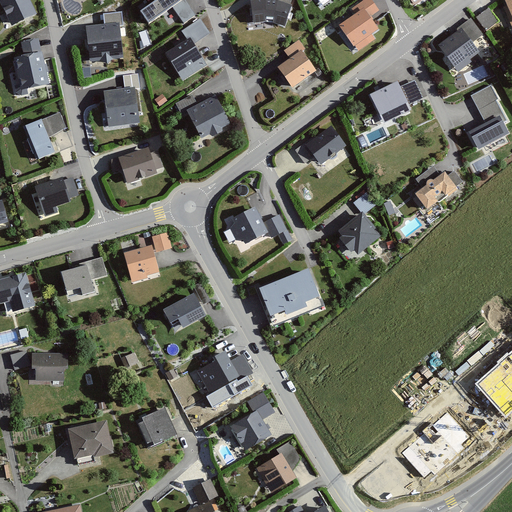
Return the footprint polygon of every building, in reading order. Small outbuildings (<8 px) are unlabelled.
[(27,0),(0,0),(0,7),(9,27),(35,15),(27,0)] [(180,0),(156,0),(136,14),(145,27),(181,1),(180,0)] [(256,0),(247,1),(248,22),(268,20),(281,25),(290,0),(256,0)] [(355,14),(336,27),(350,48),(376,31),(367,18),(376,12),(367,0),(361,0),(350,8),(355,14)] [(511,0),(500,0),(511,26),(511,25),(511,0)] [(489,8),(476,17),(484,28),(497,20),(489,8)] [(104,23),(83,26),(86,60),(120,56),(116,26),(123,25),(121,11),(102,13),(104,23)] [(470,17),(433,43),(453,70),(475,55),(467,44),(482,33),(470,17)] [(198,19),(182,30),(188,38),(163,56),(181,81),(205,64),(192,46),(209,34),(198,19)] [(22,57),(9,59),(15,93),(47,87),(37,37),(18,40),(22,57)] [(288,58),(273,68),(287,90),(315,72),(301,51),(303,49),(297,40),(283,50),(288,58)] [(119,89),(100,91),(104,126),(135,123),(132,90),(138,89),(137,74),(118,76),(119,89)] [(396,83),(369,95),(381,122),(406,111),(403,104),(420,97),(413,80),(398,87),(396,83)] [(485,122),(467,132),(476,149),(503,135),(498,126),(507,121),(489,87),(471,97),(485,122)] [(180,115),(183,113),(195,140),(228,126),(214,94),(196,102),(192,94),(174,102),(180,115)] [(60,113),(25,126),(39,158),(55,152),(49,137),(66,128),(60,113)] [(327,123),(293,148),(302,160),(307,156),(316,167),(345,146),(327,123)] [(494,147),(510,139),(507,133),(491,141),(494,147)] [(146,148),(110,160),(113,169),(120,167),(126,184),(156,174),(155,169),(162,167),(156,149),(147,152),(146,148)] [(441,171),(409,196),(424,214),(455,190),(441,171)] [(70,174),(29,187),(39,218),(53,213),(52,208),(65,204),(63,199),(77,194),(70,174)] [(356,211),(360,216),(377,203),(366,189),(349,202),(356,211)] [(2,199),(0,199),(0,228),(9,226),(2,199)] [(252,208),(226,220),(235,240),(239,238),(241,244),(267,232),(270,238),(283,232),(276,218),(260,226),(252,208)] [(356,211),(330,231),(352,258),(378,238),(360,216),(356,211)] [(165,231),(150,236),(150,244),(153,253),(170,248),(165,231)] [(150,244),(120,253),(128,282),(159,273),(153,253),(150,244)] [(100,258),(55,273),(65,301),(92,291),(88,280),(106,275),(100,258)] [(305,270),(253,289),(265,323),(318,304),(305,270)] [(21,274),(0,278),(0,303),(7,302),(9,310),(29,305),(21,274)] [(191,294),(158,309),(165,323),(171,320),(176,331),(202,319),(191,294)] [(126,365),(138,360),(134,350),(122,355),(126,365)] [(25,351),(9,354),(12,370),(28,367),(25,351)] [(222,351),(191,368),(206,394),(235,378),(237,381),(251,372),(241,355),(229,362),(222,351)] [(64,355),(32,353),(32,368),(35,369),(35,381),(63,382),(64,355)] [(511,354),(477,386),(503,415),(511,406),(511,354)] [(248,412),(226,425),(241,450),(265,435),(256,420),(272,411),(260,392),(242,403),(248,412)] [(163,406),(134,419),(146,447),(175,434),(163,406)] [(471,437),(449,412),(403,452),(424,477),(471,437)] [(103,420),(62,429),(68,460),(109,451),(103,420)] [(290,441),(251,465),(269,493),(292,478),(287,470),(302,460),(290,441)] [(208,475),(189,483),(197,501),(206,497),(216,493),(208,475)] [(197,501),(175,511),(213,511),(206,497),(197,501)] [(82,511),(80,501),(33,511),(82,511)] [(305,511),(300,504),(286,511),(325,511),(320,503),(305,511)]
